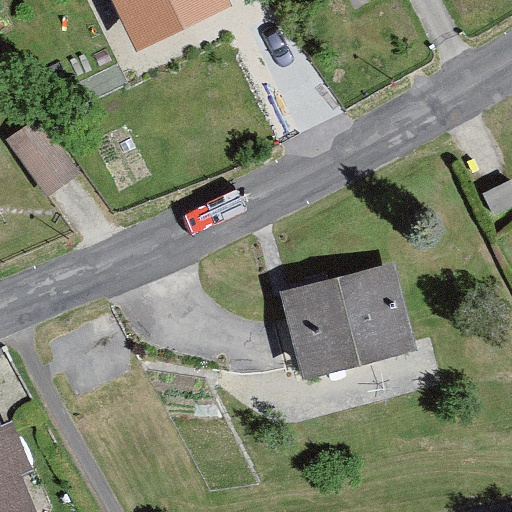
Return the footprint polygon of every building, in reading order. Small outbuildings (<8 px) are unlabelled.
[(124,0),(139,33),(216,0),(124,0)] [(0,149),(0,156),(37,211),(76,184),(36,126),(0,149)] [(511,207),(511,179),(483,193),(494,216),(511,207)] [(286,391),(406,358),(381,269),(261,302),(286,391)] [(0,511),(17,511),(0,468),(0,511)]
